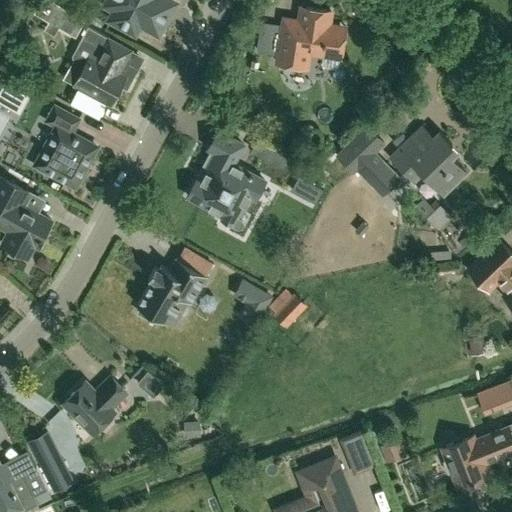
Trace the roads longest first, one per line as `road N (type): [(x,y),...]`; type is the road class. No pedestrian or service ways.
road 1 (residential): [(0,371),(34,344),(93,262),(239,0)]
road 2 (unclassified): [(511,100),(426,0)]
